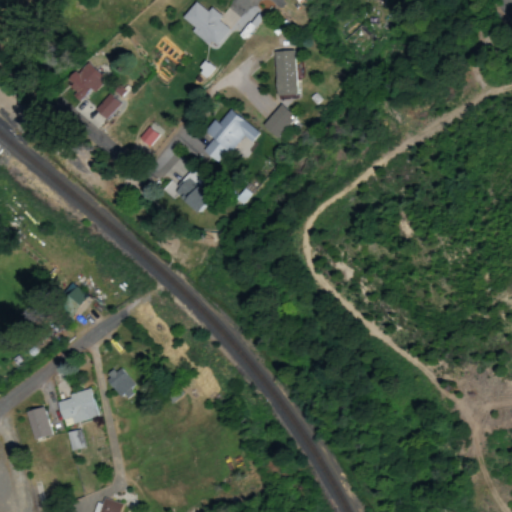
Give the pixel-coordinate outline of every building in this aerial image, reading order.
[(193,28),(191,31),(213,48),(228,28),(192,1),(179,18),(193,28)] [(272,96),(293,96),(293,51),(271,52),(272,96)] [(100,79),(79,61),(60,82),(81,101),(100,79)] [(93,110),(104,120),(119,104),(108,94),(93,110)] [(259,126),(276,139),(294,116),(277,103),(259,126)] [(257,132),(223,107),(204,133),(209,137),(199,151),(217,165),(238,136),(248,144),(257,132)] [(138,139),(148,147),(158,135),(148,127),(138,139)] [(197,215),(216,193),(186,169),(168,191),(197,215)] [(63,292),(67,295),(57,305),(69,315),(86,297),(71,282),(63,292)] [(104,379),(123,399),(136,386),(117,367),(104,379)] [(56,402),(62,426),(97,417),(90,389),(67,394),(68,399),(56,402)] [(32,440),(50,435),(42,406),(24,412),(32,440)] [(66,432),(70,451),(84,448),(80,429),(66,432)] [(118,511),(120,504),(111,501),(93,503),(90,511),(118,511)]
